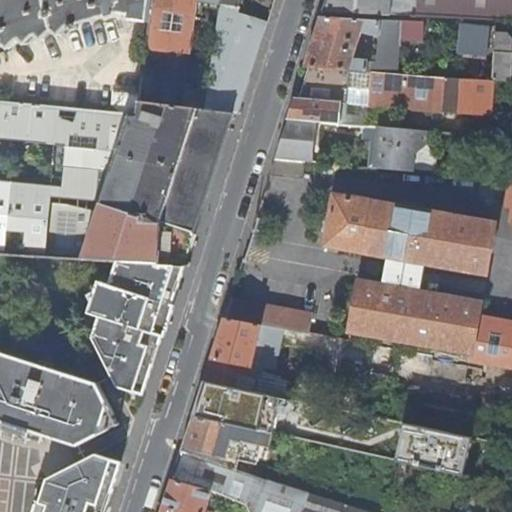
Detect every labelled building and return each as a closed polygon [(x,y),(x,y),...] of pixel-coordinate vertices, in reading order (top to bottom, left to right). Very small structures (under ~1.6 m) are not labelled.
[(127,20),(151,23),(153,0),(0,0),(0,47),(8,45),(11,49),(19,40),(22,39),(27,44),(35,36),(37,35),(44,40),(51,32),(54,30),(61,36),(68,27),(71,26),(72,31),(78,29),(77,25),(116,14),(127,16),(127,20)] [(147,47),(191,53),(198,1),(198,0),(153,0),(151,23),(147,47)] [(327,0),(324,12),(391,16),(392,0),(327,0)] [(511,0),(420,0),(420,17),(463,20),(498,21),(511,21),(511,0)] [(268,23),(219,9),(205,109),(235,112),(239,112),(253,71),(268,23)] [(383,21),(322,17),(320,23),(312,47),(306,67),(311,68),(352,71),(368,72),(369,61),(353,60),(363,32),(381,36),(383,21)] [(402,22),(383,21),(381,36),(376,62),(369,61),(368,72),(372,72),(399,74),(402,22)] [(492,26),(463,25),(463,52),(490,54),(492,26)] [(353,60),(369,61),(376,62),(381,36),(363,32),(353,60)] [(510,55),(496,54),(495,74),(495,81),(508,82),(510,55)] [(311,68),(302,99),(342,103),(342,104),(349,105),(352,71),(311,68)] [(352,71),(349,105),(370,107),(372,72),(368,72),(352,71)] [(372,72),(370,107),(445,112),(448,78),(399,74),(372,72)] [(491,115),(492,108),(494,81),(488,81),(462,79),(448,78),(445,112),(488,115),(491,115)] [(494,81),(492,108),(511,108),(511,82),(508,82),(495,81),(494,81)] [(115,91),(113,112),(130,114),(139,114),(140,102),(141,94),(115,91)] [(340,124),(342,104),(342,103),(302,99),(296,98),(293,107),(289,119),(317,121),(322,122),(340,124)] [(223,149),(235,112),(205,109),(183,106),(140,102),(139,114),(130,114),(106,188),(84,258),(119,260),(186,264),(199,224),(223,149)] [(0,178),(72,185),(106,188),(130,114),(113,112),(0,103),(0,178)] [(342,104),(340,124),(368,126),(370,107),(349,105),(342,104)] [(486,137),(488,115),(445,112),(370,107),(368,126),(370,126),(421,131),(486,137)] [(313,162),(317,121),(289,119),(283,137),(276,159),(305,161),(313,162)] [(322,122),(317,121),(313,162),(321,163),(322,150),(319,150),(322,122)] [(419,145),(421,131),(370,126),(366,167),(407,171),(408,152),(419,145)] [(304,177),(305,161),(276,159),(271,174),(304,177)] [(0,253),(65,257),(72,185),(0,178),(0,253)] [(84,258),(106,188),(72,185),(65,257),(84,258)] [(361,280),(352,329),(473,351),(471,360),(511,367),(511,323),(481,317),(483,303),(422,291),(428,263),(489,274),(498,225),(336,195),(327,245),(389,256),(384,284),(361,280)] [(175,299),(186,264),(119,260),(95,335),(161,341),(175,299)] [(229,306),(225,318),(268,326),(275,327),(310,333),(313,313),(231,298),(229,306)] [(253,361),(262,363),(266,339),(258,338),(260,330),(267,331),(268,326),(225,318),(219,337),(212,358),(252,366),(253,361)] [(266,339),(262,363),(268,364),(275,327),(268,326),(267,331),(260,330),(258,338),(266,339)] [(132,382),(143,376),(151,372),(161,341),(95,335),(95,336),(114,374),(116,378),(132,382)] [(99,381),(0,350),(0,418),(82,444),(121,423),(99,381)] [(283,396),(287,372),(259,367),(252,366),(212,358),(209,367),(205,380),(274,395),(283,396)] [(500,378),(498,387),(511,390),(511,369),(510,369),(507,380),(500,378)] [(151,372),(143,376),(132,382),(116,378),(119,385),(144,393),(149,377),(151,372)] [(269,415),(274,395),(205,380),(200,394),(198,400),(224,406),(248,412),(269,415)] [(511,390),(498,387),(493,409),(511,412),(511,411),(511,390)] [(270,445),(273,432),(254,428),(217,420),(193,414),(191,421),(188,432),(182,450),(237,469),(244,439),(270,445)] [(473,437),(404,422),(396,462),(464,477),(473,437)] [(301,511),(303,504),(293,500),(275,494),(279,483),(237,469),(182,450),(173,478),(212,490),(247,503),(251,511),(301,511)] [(87,460),(104,465),(115,487),(122,464),(97,455),(87,460)] [(112,494),(115,487),(104,465),(87,460),(58,475),(56,482),(49,480),(40,508),(64,511),(88,511),(92,501),(109,506),(112,494)] [(205,511),(212,490),(173,478),(161,511),(205,511)] [(293,500),(297,489),(279,483),(275,494),(293,500)] [(303,504),(306,492),(297,489),(293,500),(303,504)] [(363,511),(306,492),(303,504),(301,511),(363,511)] [(106,511),(109,506),(92,501),(88,511),(106,511)]
